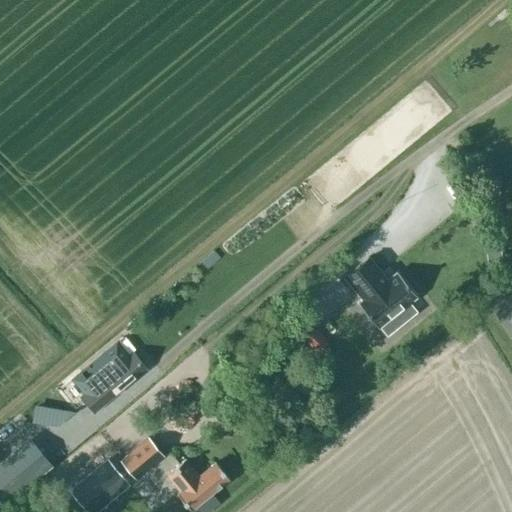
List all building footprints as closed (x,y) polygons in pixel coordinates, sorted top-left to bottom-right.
[(411,225),(387,244),(395,255),(420,236),(411,225)] [(368,257),(344,276),(363,299),(358,303),(377,327),(393,314),(400,323),(414,311),(406,303),(416,295),(397,272),(386,280),(368,257)] [(511,295),(493,309),(511,335),(511,295)] [(315,328),(304,337),(317,353),(328,344),(315,328)] [(116,341),(73,377),(98,408),(147,367),(134,351),(128,356),(116,341)] [(66,421),(63,417),(72,410),(56,391),(36,407),(62,438),(75,426),(69,418),(66,421)] [(178,420),(184,437),(201,430),(195,414),(178,420)] [(0,460),(0,506),(52,464),(29,437),(0,460)] [(120,460),(135,478),(163,455),(147,437),(120,460)] [(228,478),(215,461),(198,475),(184,458),(165,474),(179,491),(176,493),(190,509),(196,505),(198,508),(213,495),(210,492),(228,478)]
